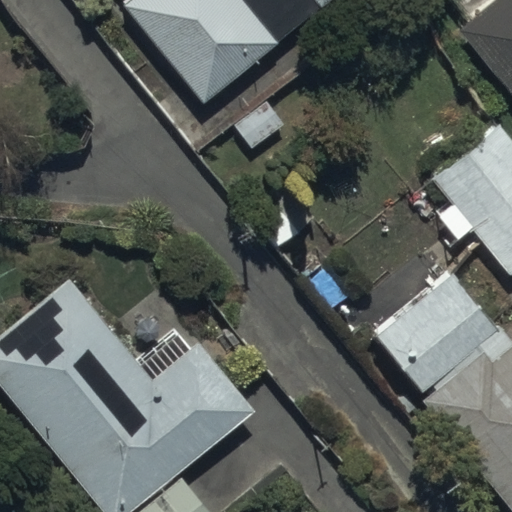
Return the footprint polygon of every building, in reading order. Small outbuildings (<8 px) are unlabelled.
[(126,0),(196,88),(307,0),(126,0)] [(511,0),(476,0),(455,18),(511,87),(511,0)] [(511,140),(486,109),(422,162),(501,258),(511,248),(511,140)] [(511,323),(506,329),(442,253),(362,321),(511,498),(511,323)] [(65,262),(0,314),(0,377),(107,508),(245,395),(190,328),(147,363),(65,262)] [(213,511),(217,510),(176,461),(114,511),(213,511)]
